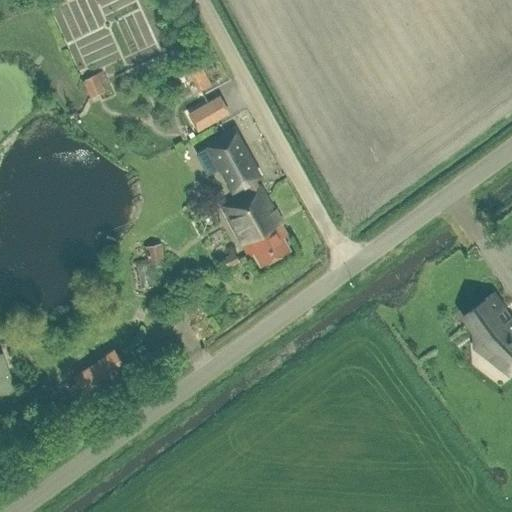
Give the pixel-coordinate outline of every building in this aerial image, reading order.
[(210,85),(203,66),(189,73),(197,90),(210,85)] [(105,78),(102,69),(81,79),(89,97),(104,90),(100,80),(105,78)] [(249,190),(255,186),(251,178),(258,174),(233,126),(204,141),(230,189),(244,181),(249,190)] [(286,233),(280,223),(279,223),(259,184),(255,186),(249,190),(220,205),(247,255),(252,252),(258,264),(288,248),(282,235),(286,233)] [(160,243),(143,246),(147,267),(163,264),(160,243)] [(237,261),(234,254),(225,258),(228,266),(237,261)] [(481,341),(497,363),(504,357),(511,367),(511,321),(508,316),(506,318),(500,310),(502,308),(491,293),(462,314),(480,339),(481,341)] [(199,294),(182,303),(201,337),(217,328),(199,294)] [(114,339),(77,365),(87,380),(125,354),(114,339)] [(79,386),(91,404),(131,377),(119,359),(79,386)]
